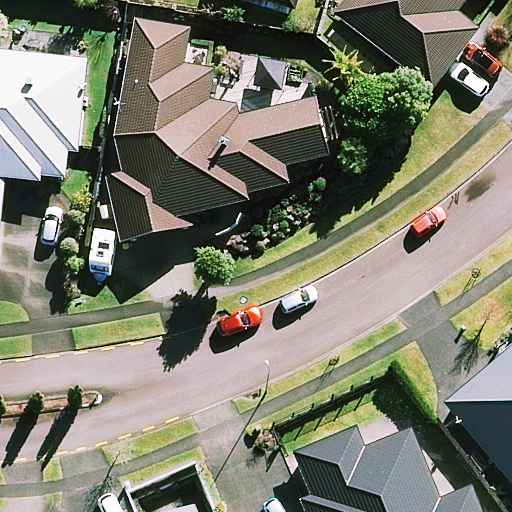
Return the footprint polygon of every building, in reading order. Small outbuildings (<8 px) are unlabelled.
[(246,0),(298,16),(302,0),(246,0)] [(352,0),(339,17),(437,93),(483,34),(461,17),(473,0),(352,0)] [(125,172),(110,175),(123,248),(198,235),(195,219),(256,209),(254,196),(292,190),(289,170),(341,161),(330,100),(245,115),(243,104),(215,109),(220,70),(192,66),(197,29),(136,21),(122,125),(117,126),(125,172)] [(92,64),(0,55),(0,278),(1,279),(10,181),(80,187),(92,64)] [(511,346),(441,405),(511,490),(511,346)]
